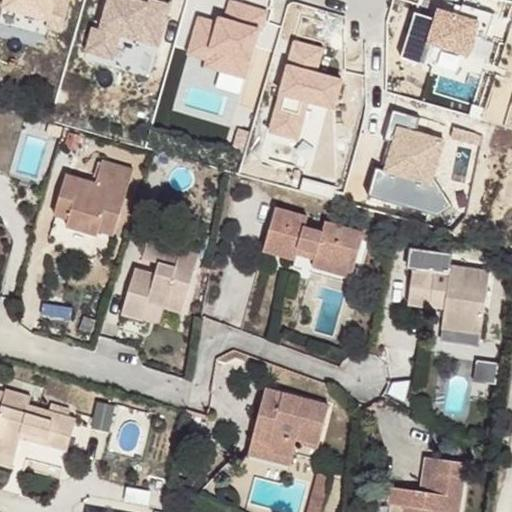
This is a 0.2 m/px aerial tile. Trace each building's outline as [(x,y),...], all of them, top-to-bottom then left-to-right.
[(3,0),(2,7),(47,19),(45,26),(60,30),(68,2),(62,0),(3,0)] [(108,0),(100,29),(93,27),(86,51),(113,59),(120,35),(158,46),(170,5),(153,0),(148,0),(148,3),(136,0),(108,0)] [(216,23),(198,17),(187,54),(206,60),(204,66),(244,78),(258,30),(260,31),(266,12),(229,1),(224,19),(218,18),(216,23)] [(435,19),(414,12),(401,57),(426,65),(433,44),(469,55),(474,35),(486,38),(493,12),(462,3),(458,16),(438,9),(435,19)] [(322,49),(295,42),(273,120),(300,128),(307,102),(334,109),(342,81),(330,78),(328,84),(306,78),(308,72),(315,74),(322,49)] [(418,120),(391,113),(382,143),(392,146),(384,173),(375,170),(366,198),(436,219),(451,209),(432,179),(442,143),(414,135),(418,120)] [(76,153),(80,142),(70,137),(66,150),(76,153)] [(71,175),(57,215),(73,222),(70,228),(102,237),(105,232),(118,237),(140,172),(108,162),(100,184),(71,175)] [(321,254),(319,261),(349,268),(357,251),(365,253),(370,235),(330,224),(327,234),(310,230),(313,220),(280,211),(267,251),(300,260),(303,251),(321,254)] [(166,309),(184,314),(202,255),(152,240),(146,258),(162,263),(159,272),(139,266),(124,315),(146,321),(147,317),(152,305),(166,309)] [(408,271),(414,272),(410,306),(431,309),(434,298),(449,301),(447,313),(444,332),(480,338),(491,276),(452,269),(454,256),(411,250),(408,271)] [(319,261),(321,254),(303,251),(301,257),(319,261)] [(349,268),(319,261),(318,268),(358,278),(365,253),(357,251),(349,268)] [(434,298),(431,309),(447,313),(449,301),(434,298)] [(162,322),(166,309),(152,305),(147,317),(162,322)] [(479,346),(480,338),(444,332),(442,340),(479,346)] [(474,383),(495,386),(500,357),(491,356),(488,372),(476,371),(474,383)] [(0,450),(16,455),(23,436),(68,450),(78,416),(70,414),(42,407),(31,404),(34,395),(8,387),(2,410),(0,416),(0,450)] [(259,393),(245,445),(262,448),(269,461),(281,464),(289,458),(293,446),(313,451),(323,410),(259,393)] [(94,425),(110,430),(116,404),(99,400),(94,425)] [(42,407),(70,414),(72,408),(44,401),(42,407)] [(262,448),(245,445),(241,462),(285,472),(289,458),(281,464),(269,461),(262,448)] [(0,461),(14,466),(16,455),(0,450),(0,461)] [(430,483),(439,484),(441,468),(433,467),(430,483)] [(467,511),(473,473),(441,468),(439,484),(444,485),(440,503),(428,502),(401,498),(398,511),(467,511)] [(316,473),(306,511),(322,511),(332,477),(316,473)] [(430,483),(428,502),(440,503),(444,485),(439,484),(430,483)]
